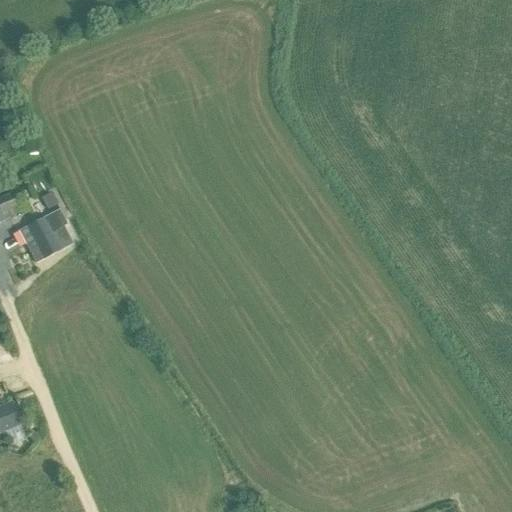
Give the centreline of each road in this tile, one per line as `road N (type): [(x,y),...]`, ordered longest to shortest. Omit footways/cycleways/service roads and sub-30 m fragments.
road 1 (unclassified): [(0,297),(87,511)]
road 2 (residential): [(160,0),(153,14),(120,32),(0,81)]
